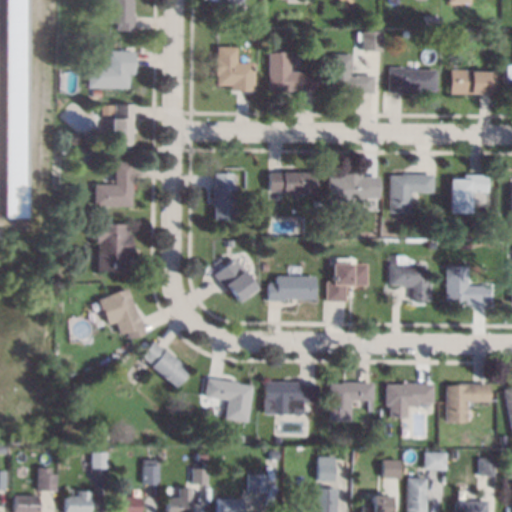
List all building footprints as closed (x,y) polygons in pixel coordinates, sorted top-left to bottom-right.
[(1,217),(2,0),(24,0),(23,217),(1,217)] [(131,0),(131,16),(133,16),(133,28),(133,31),(118,30),(116,30),(116,22),(108,22),(108,0),(131,0)] [(239,0),(238,2),(236,1),(230,14),(213,5),(214,3),(215,0),(239,0)] [(435,16),(435,26),(422,25),(423,15),(435,16)] [(379,51),(378,51),(359,51),(359,47),(359,31),(379,32),(379,51)] [(235,62),(252,62),(252,65),(252,90),(248,90),(230,91),(229,91),(229,85),(214,85),(214,75),(213,75),(213,56),(215,56),(215,46),(235,46),(235,62)] [(132,54),(132,66),(132,73),(127,73),(127,88),(86,87),(87,64),(106,65),(106,51),(133,51),(132,54)] [(288,71),(313,71),(313,89),(312,89),(297,90),(289,90),(289,91),(267,91),(266,52),(288,52),(288,71)] [(349,74),(368,75),(371,75),(371,93),(355,93),(340,92),(340,90),(327,90),(328,61),(328,54),(349,55),(349,74)] [(462,69),(471,69),(471,71),(488,71),(488,73),(494,73),(494,76),(494,94),(490,94),(479,94),(448,93),(448,71),(448,68),(450,69),(450,62),(462,62),(462,69)] [(511,64),(503,65),(504,79),(511,79),(511,94),(511,64)] [(402,69),(434,69),(434,91),(417,91),(417,93),(400,93),(389,93),(386,93),(386,67),(402,67),(402,69)] [(131,118),(131,145),(128,145),(111,145),(108,145),(109,118),(113,118),(113,104),(124,104),(132,105),(131,118)] [(112,115),(99,114),(99,105),(101,105),(112,105),(112,115)] [(77,136),(77,140),(74,144),(69,144),(66,140),(66,136),(69,133),(74,133),(77,136)] [(131,165),(131,176),(131,193),(129,193),(129,205),(93,205),(93,184),(114,184),(114,162),(131,162),(131,165)] [(281,171),(314,172),(313,192),(313,195),(281,194),(281,191),(266,191),(266,189),(267,172),(268,172),(280,173),(280,171),(281,171)] [(231,187),(233,187),(233,219),(212,219),(212,205),(210,205),(211,187),(213,187),(213,186),(213,174),(213,173),(231,173),(231,187)] [(431,176),(431,192),(409,191),(409,212),(387,212),(387,175),(400,175),(400,173),(416,174),(431,174),(431,176)] [(360,177),(363,177),(363,176),(375,176),(377,176),(377,195),(377,198),(364,198),(364,201),(326,201),(326,199),(327,176),(339,176),(339,174),(360,174),(360,177)] [(486,191),(470,191),(470,213),(448,213),(448,178),(463,178),(463,174),(470,174),(481,174),(486,174),(486,191)] [(100,224),(127,224),(127,234),(130,234),(130,256),(127,256),(127,257),(126,269),(126,271),(96,270),(97,242),(95,242),(95,222),(100,222),(100,224)] [(70,236),(57,236),(57,228),(70,228),(70,236)] [(408,259),(411,259),(412,264),(424,263),(425,282),(429,282),(429,301),(410,301),(410,299),(410,286),(399,286),(399,285),(388,285),(387,263),(395,263),(395,255),(403,255),(408,259)] [(242,270),(241,271),(254,288),(235,302),(227,291),(225,292),(220,286),(212,276),(211,274),(233,258),(242,270)] [(365,284),(354,285),(354,286),(344,286),(344,301),(325,301),(325,298),(324,281),(331,281),(331,264),(365,263),(365,284)] [(467,286),(488,286),(488,304),(485,304),(474,304),(458,303),(458,301),(445,301),(445,266),(467,266),(467,286)] [(313,299),(283,299),(283,301),(279,301),(268,301),(266,301),(266,282),(273,282),(273,276),(313,276),(313,299)] [(137,318),(140,317),(140,319),(144,330),(145,332),(129,338),(121,341),(114,322),(107,325),(104,315),(101,316),(95,299),(107,295),(127,288),(137,318)] [(154,343),(162,350),(187,370),(174,387),(152,369),(149,366),(151,364),(140,355),(151,341),(154,343)] [(209,378),(220,379),(236,381),(236,383),(251,385),(246,420),(245,422),(223,418),(226,400),(203,396),(203,394),(206,377),(209,378)] [(300,385),(311,385),(314,385),(314,401),(314,404),(308,404),(308,401),(301,401),(301,413),(295,416),(290,414),(261,414),(261,411),(261,399),(263,399),(263,381),(300,381),(300,385)] [(371,400),(348,399),(348,421),(327,420),(327,383),(339,384),(339,382),(357,382),(369,382),(371,382),(371,400)] [(432,402),(432,403),(418,402),(418,406),(405,406),(405,417),(387,417),(387,405),(383,405),(384,384),(400,384),(400,383),(417,383),(429,383),(432,383),(432,402)] [(487,401),(466,401),(465,421),(444,421),(444,386),(457,386),(457,383),(473,384),(485,384),(488,384),(487,401)] [(511,438),(511,439),(502,389),(511,387),(511,438)] [(105,467),(104,467),(90,467),(90,454),(90,452),(106,453),(105,467)] [(444,469),(443,469),(428,469),(421,469),(422,452),(445,452),(444,469)] [(492,475),(491,475),(477,475),(476,475),(476,458),(485,458),(485,453),(492,453),(492,475)] [(332,457),(332,458),(331,481),(315,481),(314,480),(315,456),(332,457)] [(397,478),(396,478),(382,478),(379,478),(379,459),(397,459),(397,478)] [(157,485),(145,485),(141,485),(141,465),(157,465),(157,485)] [(50,467),(50,473),(55,474),(54,491),(41,491),(36,490),(37,467),(50,467)] [(205,468),(205,484),(192,484),(190,484),(190,468),(205,468)] [(266,476),(265,492),(245,492),(245,487),(245,474),(266,474),(266,476)] [(423,511),(403,511),(404,477),(424,478),(423,511)] [(188,511),(164,511),(164,497),(177,497),(177,488),(188,488),(188,511)] [(314,488),(335,489),(334,511),(312,511),(313,488),(314,488)] [(88,511),(63,511),(63,496),(76,496),(76,491),(88,491),(88,511)] [(37,496),(36,511),(12,511),(12,495),(37,496)] [(387,495),(388,496),(388,497),(387,511),(359,511),(359,502),(369,502),(369,495),(387,495)] [(138,511),(113,511),(113,496),(138,497),(138,511)] [(238,511),(215,511),(215,498),(239,498),(238,511)] [(485,501),(485,508),(485,511),(452,511),(452,500),(485,501)]
